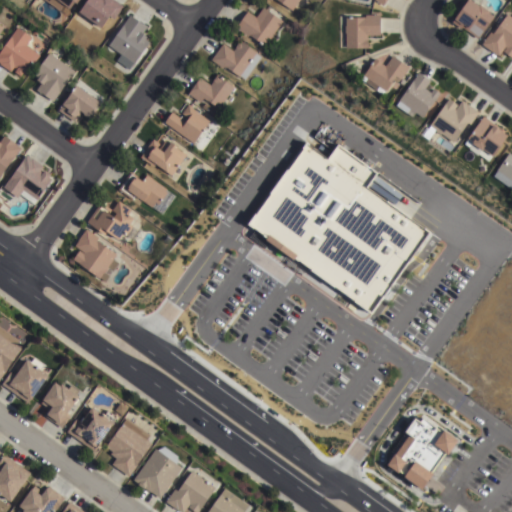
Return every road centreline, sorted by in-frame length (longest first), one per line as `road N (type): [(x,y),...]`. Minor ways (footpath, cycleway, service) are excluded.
road 1 (primary): [(0,255),(362,511)]
road 2 (residential): [(15,266),(95,169),(210,0)]
road 3 (residential): [(0,418),(129,511)]
